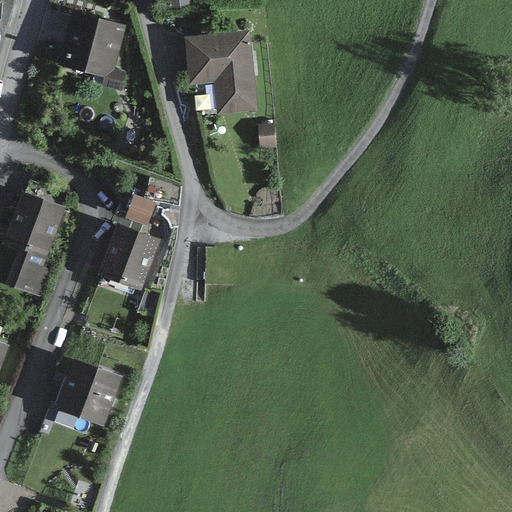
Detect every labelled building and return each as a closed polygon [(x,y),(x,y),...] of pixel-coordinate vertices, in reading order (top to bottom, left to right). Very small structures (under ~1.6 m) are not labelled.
[(115,66),(127,18),(80,6),(67,54),(115,66)] [(259,103),(251,23),(187,29),(191,74),(219,71),(222,107),(259,103)] [(274,125),(260,126),(261,146),(275,145),(274,125)] [(155,194),(134,187),(127,207),(148,214),(155,194)] [(39,267),(61,207),(25,194),(10,237),(23,242),(10,281),(38,292),(46,270),(39,267)] [(144,281),(162,233),(118,216),(100,264),(144,281)] [(108,422),(125,371),(69,353),(53,404),(108,422)]
